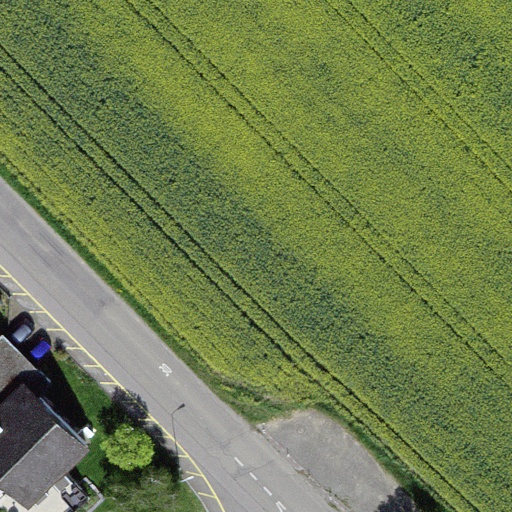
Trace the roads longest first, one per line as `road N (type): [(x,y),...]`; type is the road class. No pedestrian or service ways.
road 1 (residential): [(287,511),(0,223)]
road 2 (track): [(265,488),(330,456),(393,511)]
